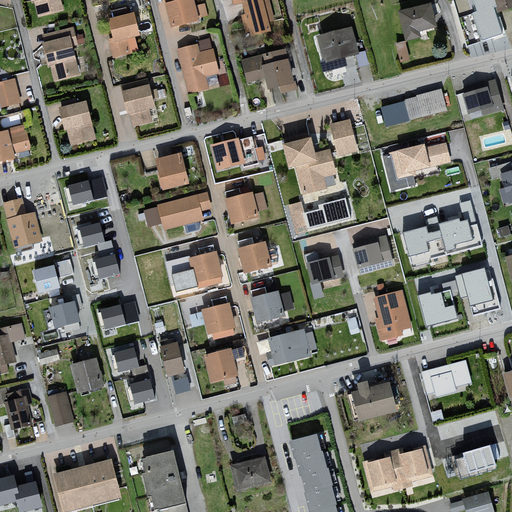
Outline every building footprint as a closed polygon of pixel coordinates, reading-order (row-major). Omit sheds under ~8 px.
[(32,0),(33,3),(35,4),(39,18),(63,13),(59,0),(32,0)] [(165,0),(172,26),(175,29),(201,24),(201,19),(208,17),(205,5),(198,7),(196,0),(165,0)] [(233,0),(236,6),(245,5),(253,39),(273,33),(271,25),(276,25),(268,0),(233,0)] [(511,0),(493,0),(497,12),(511,7),(511,0)] [(430,3),(399,11),(406,41),(421,37),(419,29),(436,25),(430,3)] [(112,19),(109,20),(113,38),(107,39),(112,61),(137,54),(133,40),(141,38),(137,14),(128,16),(126,9),(111,12),(112,19)] [(74,28),(41,37),(54,82),(81,77),(74,48),(79,47),(74,28)] [(354,30),(318,37),(324,63),(359,57),(354,30)] [(199,46),(177,51),(189,96),(210,91),(206,77),(222,75),(213,50),(201,53),(199,46)] [(262,56),(240,61),(247,84),(265,80),(269,93),(295,87),(287,50),(262,56)] [(149,79),(119,86),(133,128),(153,124),(149,111),(156,110),(155,100),(160,99),(158,91),(153,92),(149,79)] [(0,80),(0,102),(1,108),(21,105),(16,80),(0,83),(0,80)] [(494,81),(463,90),(469,111),(482,108),(484,115),(503,109),(494,81)] [(441,91),(405,101),(410,121),(446,113),(441,91)] [(77,99),(59,102),(70,148),(96,141),(86,103),(78,105),(77,99)] [(309,134),(284,141),(290,169),(295,169),(303,195),(327,191),(325,179),(337,177),(334,160),(360,154),(351,122),(330,126),(333,138),(311,139),(309,134)] [(8,133),(0,134),(0,163),(16,160),(14,155),(33,151),(25,125),(8,129),(8,133)] [(211,142),(237,135),(235,128),(209,135),(211,142)] [(252,138),(212,146),(217,172),(258,165),(252,138)] [(423,145),(391,152),(397,179),(415,175),(414,169),(449,161),(445,144),(424,149),(423,145)] [(182,155),(156,161),(165,192),(192,185),(182,155)] [(511,173),(501,177),(504,188),(499,190),(503,206),(511,203),(511,173)] [(102,177),(68,186),(72,205),(107,196),(102,177)] [(47,192),(50,201),(61,198),(58,189),(47,192)] [(260,191),(225,200),(232,224),(261,218),(259,213),(267,210),(260,191)] [(207,193),(143,211),(147,229),(162,226),(163,229),(205,220),(203,211),(211,208),(207,193)] [(304,210),(303,199),(290,201),(294,226),(351,217),(347,196),(319,201),(320,207),(304,210)] [(23,199),(2,203),(16,249),(41,241),(36,213),(27,216),(23,199)] [(110,212),(75,221),(80,240),(114,231),(110,212)] [(426,227),(403,233),(409,256),(428,251),(426,242),(442,238),(445,250),(455,248),(454,244),(473,240),(467,219),(461,220),(460,217),(438,223),(440,230),(428,233),(426,227)] [(388,239),(352,246),(359,276),(395,268),(388,239)] [(267,243),(238,248),(246,274),(272,268),(267,243)] [(218,251),(190,258),(197,285),(226,281),(218,251)] [(346,279),(338,257),(324,260),(319,251),(304,253),(315,285),(346,279)] [(56,260),(60,274),(74,271),(71,256),(56,260)] [(120,256),(85,265),(90,284),(125,275),(120,256)] [(54,267),(34,271),(39,291),(58,286),(54,267)] [(485,267),(455,275),(460,298),(468,296),(473,315),(500,308),(493,279),(488,280),(485,267)] [(268,287),(248,291),(257,324),(281,320),(285,315),(279,292),(268,295),(268,287)] [(430,292),(418,295),(426,326),(457,318),(450,289),(431,294),(430,292)] [(402,291),(373,299),(379,319),(375,320),(381,342),(404,337),(401,331),(411,330),(402,291)] [(134,301),(100,310),(105,329),(139,320),(134,301)] [(75,302),(50,308),(55,327),(80,321),(75,302)] [(231,304),(202,310),(209,335),(237,330),(231,304)] [(21,324),(0,328),(0,366),(16,363),(11,342),(26,339),(21,324)] [(304,330),(268,339),(276,366),(311,359),(309,352),(317,350),(312,333),(305,334),(304,330)] [(176,337),(159,341),(169,377),(185,373),(176,337)] [(41,361),(60,355),(57,344),(38,350),(41,361)] [(244,345),(234,346),(235,355),(244,355),(244,345)] [(133,348),(114,353),(119,371),(138,366),(133,348)] [(232,350),(204,356),(213,384),(240,378),(232,350)] [(95,359),(72,366),(79,392),(103,385),(95,359)] [(465,360),(422,371),(430,399),(456,392),(455,386),(471,382),(465,360)] [(511,372),(503,374),(511,400),(511,399),(511,372)] [(150,379),(129,384),(134,404),(155,398),(150,379)] [(401,413),(392,384),(375,390),(373,382),(358,386),(360,393),(355,394),(361,423),(401,413)] [(11,431),(29,428),(27,407),(33,404),(30,390),(9,395),(7,389),(0,390),(0,405),(5,404),(11,431)] [(67,393),(45,398),(53,428),(72,424),(67,393)] [(316,434),(290,441),(295,457),(296,457),(300,474),(302,474),(307,493),(305,493),(310,511),(308,511),(337,511),(336,504),(337,504),(332,485),(333,485),(329,467),(327,467),(322,450),(320,451),(316,434)] [(495,443),(452,456),(456,469),(447,471),(448,476),(460,473),(461,477),(495,467),(493,460),(499,458),(495,443)] [(424,446),(365,462),(373,489),(394,484),(395,489),(410,485),(409,481),(431,475),(424,446)] [(177,454),(145,459),(149,473),(145,474),(151,498),(156,497),(160,511),(190,504),(177,454)] [(266,459),(230,466),(239,492),(274,486),(266,459)] [(113,462),(55,475),(64,511),(80,511),(124,500),(113,462)] [(0,485),(0,491),(6,511),(22,511),(27,511),(21,491),(18,480),(0,485)] [(27,511),(46,511),(39,486),(21,491),(27,511)] [(495,511),(490,494),(463,501),(466,511),(495,511)]
